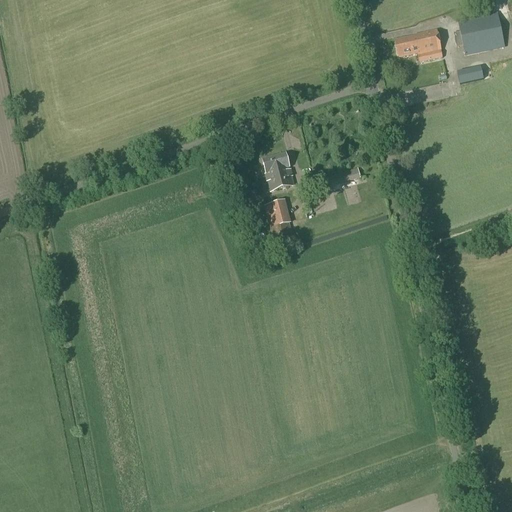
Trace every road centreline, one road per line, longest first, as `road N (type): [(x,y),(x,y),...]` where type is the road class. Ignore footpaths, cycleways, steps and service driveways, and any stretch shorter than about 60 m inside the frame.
road 1 (unclassified): [(468,511),(373,82)]
road 2 (unclassified): [(0,213),(373,82)]
